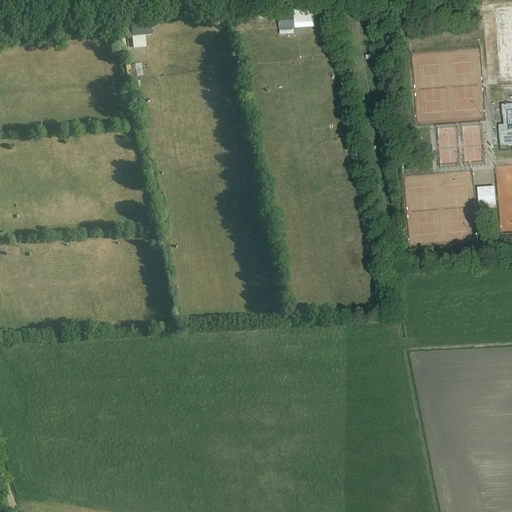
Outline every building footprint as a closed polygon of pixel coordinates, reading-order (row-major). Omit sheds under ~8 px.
[(292,14),(278,14),(279,30),(293,29),(292,14)] [(132,38),(152,36),(151,26),(131,28),(132,38)] [(135,66),(127,67),(128,79),(136,78),(135,66)] [(511,105),(501,106),(502,117),(505,117),(505,126),(498,127),(500,147),(507,146),(511,146),(511,105)] [(494,187),(477,189),(478,207),(496,205),(494,187)] [(378,298),(372,300),(375,313),(381,312),(378,298)]
